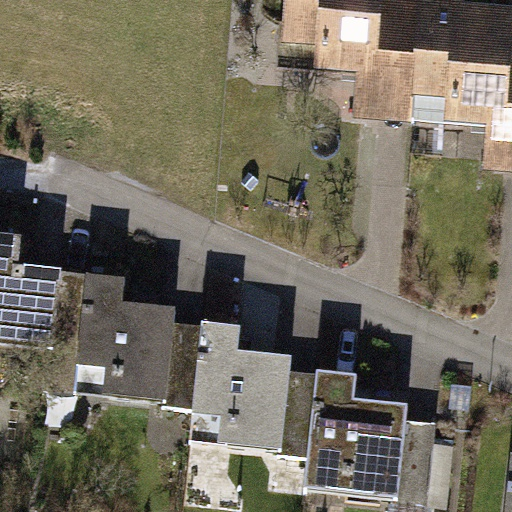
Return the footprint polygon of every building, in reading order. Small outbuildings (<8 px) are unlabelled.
[(297,0),(295,49),(332,51),(330,79),(379,81),(376,124),(507,132),(505,166),(511,166),(511,21),(482,20),(478,0),(297,0)] [(35,245),(0,242),(0,351),(66,356),(71,280),(33,277),(35,245)] [(143,287),(95,283),(84,402),(181,411),(189,320),(141,315),(143,287)] [(258,335),(210,331),(200,452),(301,460),(308,365),(256,361),(258,335)] [(378,385),(332,380),(320,501),(413,510),(422,416),(375,411),(378,385)]
